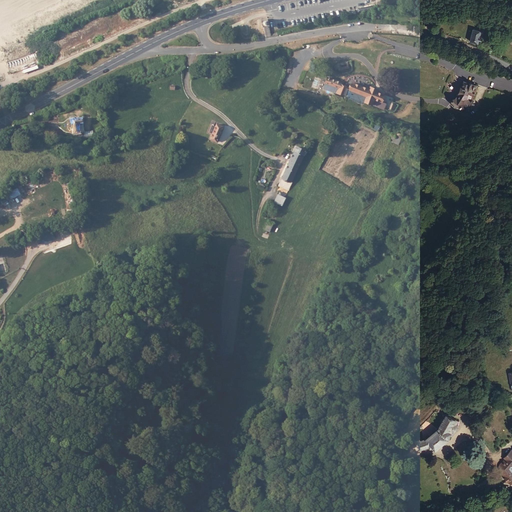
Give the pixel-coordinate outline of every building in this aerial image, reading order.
[(263,28),(269,26),(270,26),(268,19),(260,20),(262,28),(263,28)] [(269,26),(263,28),(265,37),(271,36),(269,26)] [(474,33),(473,45),(480,46),(481,35),(481,33),(482,32),(481,31),(480,31),(479,32),(478,33),(474,33)] [(334,72),(335,74),(336,77),(336,79),(346,77),(344,70),(334,72)] [(486,88),(474,84),(472,90),(471,90),(469,97),(466,102),(463,107),(471,112),(471,111),(478,114),(479,111),(482,112),(486,102),(484,100),(486,88)] [(336,96),(337,93),(337,92),(324,86),(321,92),(322,93),(321,97),(341,105),(342,104),(360,115),(364,107),(367,109),(369,104),(366,103),(367,101),(350,92),(348,97),(344,96),(343,98),(336,96)] [(216,125),(215,128),(213,133),(216,135),(214,140),(220,143),(228,128),(221,125),(220,127),(216,125)] [(346,127),(341,138),(346,141),(351,130),(346,127)] [(71,131),(71,144),(78,144),(78,135),(81,135),(81,130),(71,131)] [(296,153),(282,182),(291,186),(305,158),(296,153)] [(291,186),(282,182),(278,191),(287,195),(291,186)] [(0,193),(0,199),(0,200),(19,191),(17,185),(0,193)] [(277,199),(273,206),(282,210),(286,203),(284,202),(286,199),(279,196),(277,199)] [(267,225),(263,234),(269,236),(273,227),(267,225)] [(35,242),(37,248),(50,243),(48,237),(35,242)] [(441,412),(438,416),(445,421),(448,417),(441,412)] [(418,435),(421,442),(421,444),(424,442),(426,446),(432,443),(435,441),(442,437),(441,436),(446,429),(448,430),(450,429),(450,427),(451,426),(450,425),(450,424),(452,420),(448,417),(445,421),(438,416),(431,426),(418,435)] [(414,444),(421,442),(418,435),(412,436),(414,444)] [(505,452),(503,453),(508,458),(509,457),(511,459),(511,446),(510,448),(511,450),(506,454),(505,452)] [(499,460),(499,463),(507,460),(508,458),(503,453),(502,454),(500,457),(499,460)] [(499,463),(500,466),(502,465),(503,469),(501,469),(503,474),(505,473),(507,477),(511,474),(511,467),(511,468),(507,460),(499,463)]
